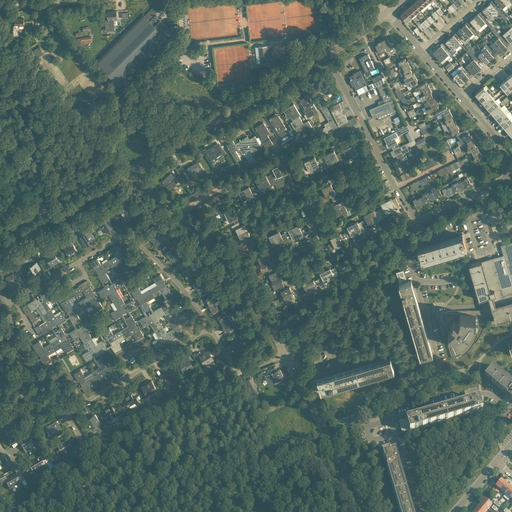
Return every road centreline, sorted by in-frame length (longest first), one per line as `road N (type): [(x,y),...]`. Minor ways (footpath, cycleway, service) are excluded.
road 1 (unclassified): [(131,173),(327,53)]
road 2 (residential): [(209,327),(131,237),(78,262)]
road 3 (unclassified): [(364,511),(284,353)]
road 4 (unclassified): [(0,249),(131,173)]
road 5 (residential): [(395,187),(327,53)]
road 6 (unclassified): [(272,329),(220,256),(177,214)]
road 7 (residential): [(390,419),(481,393),(511,410)]
road 8 (residential): [(439,364),(405,248)]
